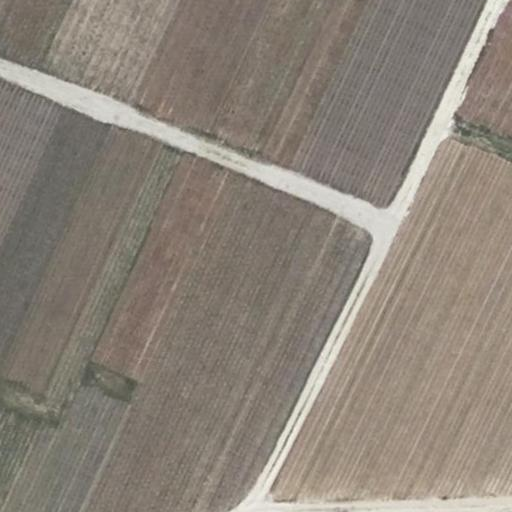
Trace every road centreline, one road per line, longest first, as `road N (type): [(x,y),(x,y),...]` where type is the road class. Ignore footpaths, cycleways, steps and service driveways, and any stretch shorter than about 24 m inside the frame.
road 1 (track): [(237,511),(265,476),(490,0)]
road 2 (track): [(389,215),(0,64)]
road 3 (track): [(243,508),(511,503)]
